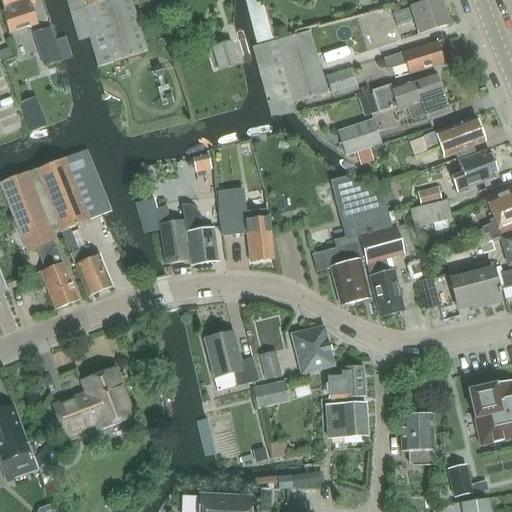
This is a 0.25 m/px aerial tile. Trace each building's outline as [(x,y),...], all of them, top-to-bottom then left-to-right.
[(31,0),(0,0),(5,14),(3,14),(10,33),(37,24),(31,5),(33,5),(31,0)] [(83,0),(86,8),(111,0),(83,0)] [(111,0),(96,5),(114,62),(146,52),(130,0),(111,0)] [(418,36),(449,26),(440,0),(439,0),(393,15),(397,28),(414,23),(418,36)] [(47,29),(34,33),(40,52),(53,48),(47,29)] [(310,30),(272,40),(292,103),(327,94),(310,30)] [(210,48),(218,73),(238,67),(230,42),(210,48)] [(409,76),(443,65),(437,44),(383,60),(386,71),(405,65),(409,76)] [(351,71),(326,78),(331,95),(356,88),(351,71)] [(425,121),(448,114),(442,97),(443,97),(435,73),(374,93),(381,112),(397,107),(398,112),(407,109),(411,120),(424,116),(425,121)] [(176,114),(185,112),(181,92),(172,93),(176,114)] [(34,106),(22,110),(30,133),(43,128),(34,106)] [(434,134),(423,139),(429,154),(440,149),(444,159),(455,154),(458,163),(476,156),(472,147),(484,143),(475,118),(434,134)] [(336,132),(344,157),(380,146),(372,120),(336,132)] [(476,156),(458,163),(463,178),(452,182),(457,196),(468,191),(468,189),(494,180),(496,180),(494,174),(495,174),(496,174),(496,172),(495,172),(495,171),(497,169),(494,159),(493,159),(490,159),(490,157),(489,156),(488,156),(488,157),(487,157),(485,152),(484,152),(484,153),(476,156)] [(64,158),(36,169),(62,233),(89,221),(64,158)] [(28,173),(7,181),(35,249),(38,248),(47,270),(36,275),(41,285),(45,284),(56,311),(78,302),(54,242),(56,241),(28,173)] [(364,262),(357,239),(357,237),(390,228),(384,203),(345,180),(331,183),(349,251),(339,254),(343,266),(330,270),(339,307),(369,299),(359,262),(364,262)] [(420,206),(442,201),(439,187),(417,191),(420,206)] [(480,247),(491,243),(491,241),(500,237),(511,231),(511,190),(486,202),(495,224),(473,233),(477,246),(480,247)] [(268,212),(266,212),(248,214),(245,192),(220,195),(220,219),(221,228),(223,238),(248,235),(251,263),(274,260),(270,231),(268,212)] [(446,200),(442,201),(420,206),(409,208),(413,229),(451,221),(446,200)] [(182,222),(160,225),(166,265),(191,261),(192,266),(218,262),(214,229),(201,231),(200,219),(198,216),(196,213),(193,210),(190,208),(185,208),(180,208),(182,222)] [(364,262),(379,318),(403,312),(389,259),(402,256),(394,229),(357,239),(364,262)] [(511,236),(500,240),(509,269),(511,267),(511,236)] [(494,251),(491,243),(480,247),(482,255),(494,251)] [(87,247),(70,255),(88,297),(112,287),(99,256),(92,258),(87,247)] [(482,306),(500,301),(492,270),(450,281),(458,310),(482,304),(482,306)] [(425,311),(438,307),(431,280),(417,284),(425,311)] [(324,328),(291,336),(300,376),(333,368),(324,328)] [(234,333),(204,340),(214,379),(234,374),(237,388),(258,383),(253,359),(241,362),(234,333)] [(260,357),(266,381),(280,378),(275,354),(260,357)] [(328,385),(327,385),(328,401),(364,398),(362,368),(340,370),(341,376),(327,377),(328,385)] [(67,403),(54,408),(64,435),(98,422),(101,429),(132,418),(114,371),(83,383),(89,397),(68,405),(67,403)] [(511,381),(467,392),(480,447),(511,439),(511,381)] [(284,383),(252,391),(257,410),(288,403),(284,383)] [(365,404),(338,406),(324,407),(326,440),(367,437),(365,404)] [(0,454),(5,453),(8,461),(9,460),(16,478),(14,479),(15,480),(39,471),(36,461),(29,443),(27,444),(13,406),(12,407),(12,408),(0,412),(0,454)] [(424,465),(433,465),(432,416),(400,417),(401,452),(409,452),(410,466),(424,466),(424,465)] [(39,471),(44,483),(64,460),(60,458),(68,449),(51,442),(36,461),(39,471)] [(465,467),(447,471),(454,498),(471,494),(465,467)] [(317,474),(310,475),(310,476),(310,480),(311,484),(311,485),(319,484),(319,483),(318,479),(318,475),(317,474)] [(292,487),(292,477),(277,479),(278,489),(292,487)] [(185,499),(184,511),(249,511),(250,500),(200,498),(200,499),(185,499)] [(461,511),(490,511),(488,500),(460,505),(461,511)]
